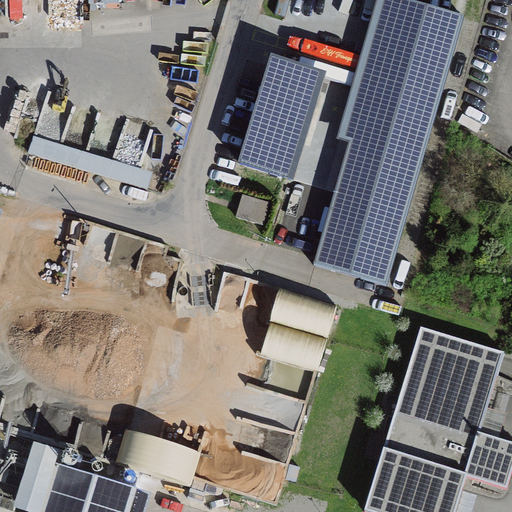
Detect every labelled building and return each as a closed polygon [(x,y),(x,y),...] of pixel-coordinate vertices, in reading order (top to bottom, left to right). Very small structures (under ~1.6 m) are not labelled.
[(464,20),(398,0),(380,0),(340,135),(351,139),(313,265),(384,286),(464,20)] [(285,177),(315,79),(269,65),(239,164),(285,177)] [(270,203),(242,195),(235,218),(264,226),(270,203)] [(425,329),(365,506),(383,511),(449,511),(462,477),(504,491),(511,468),(511,444),(477,433),(503,356),(425,329)] [(127,511),(135,490),(56,466),(41,511),(127,511)]
